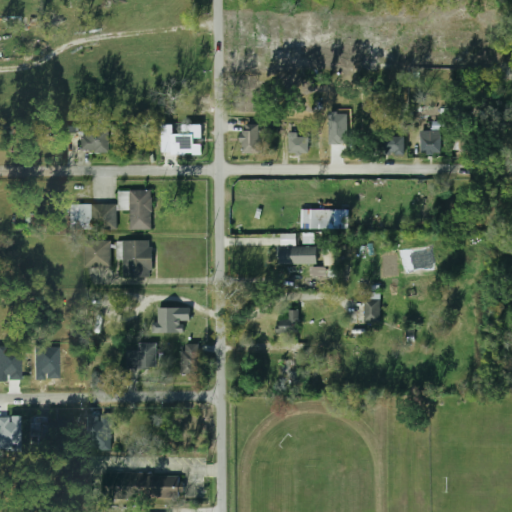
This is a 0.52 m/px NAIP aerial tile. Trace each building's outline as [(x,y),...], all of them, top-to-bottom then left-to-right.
[(258,153),(258,124),(242,124),(242,153),(258,153)] [(163,125),(163,154),(202,154),(203,125),(183,125),(183,134),(174,134),(174,125),(163,125)] [(66,136),(74,136),(74,127),(66,127),(66,136)] [(332,154),(349,154),(349,128),(332,128),(332,154)] [(109,152),(109,130),(81,130),(81,152),(109,152)] [(288,153),(307,153),(307,137),(298,137),(298,132),(288,132),(288,153)] [(420,136),(420,153),(440,153),(440,136),(420,136)] [(403,154),(403,137),(375,137),(375,154),(403,154)] [(151,229),(151,191),(118,191),(118,210),(130,210),(130,229),(151,229)] [(68,230),(115,230),(115,204),(68,204),(68,230)] [(348,210),(301,210),(301,229),(348,229),(348,210)] [(445,215),(447,228),(459,227),(458,214),(445,215)] [(318,235),(305,235),(305,247),(280,247),(280,264),(318,264),(318,235)] [(110,241),(84,241),(84,267),(110,267),(110,241)] [(122,277),(151,277),(151,241),(122,241),(122,277)] [(379,322),(380,292),(364,292),(364,321),(379,322)] [(159,308),(159,323),(153,323),(153,333),(184,333),(184,321),(191,321),(191,308),(159,308)] [(299,333),(299,310),(289,310),(289,320),(277,320),(277,333),(299,333)] [(126,351),(126,368),(156,368),(156,344),(138,344),(138,351),(126,351)] [(181,375),(197,375),(197,344),(181,344),(181,375)] [(21,380),(21,353),(6,353),(6,346),(0,346),(0,381),(7,381),(7,380),(21,380)] [(0,449),(22,448),(21,423),(8,423),(7,416),(0,415),(0,449)] [(179,474),(103,474),(103,497),(179,498),(179,474)]
